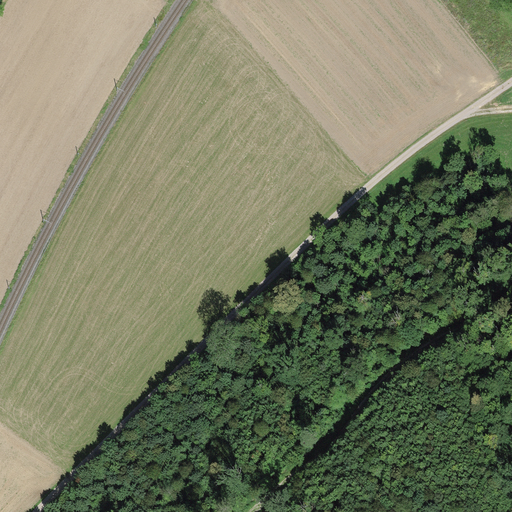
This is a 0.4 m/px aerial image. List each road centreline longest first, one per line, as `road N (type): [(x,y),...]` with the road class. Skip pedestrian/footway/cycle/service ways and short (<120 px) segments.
road 1 (track): [(36,511),(294,253),(392,165),(511,80)]
road 2 (track): [(250,511),(394,368),(482,307),(511,303)]
